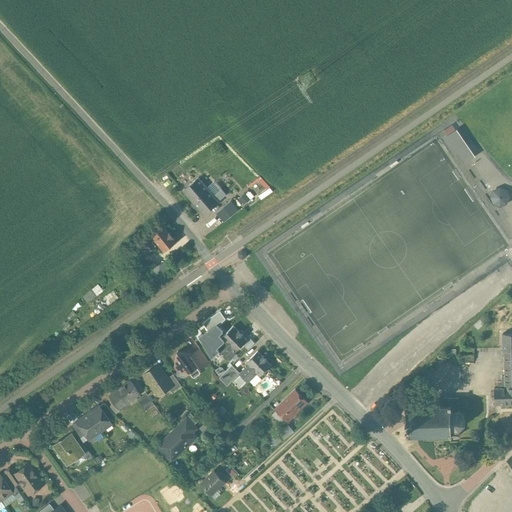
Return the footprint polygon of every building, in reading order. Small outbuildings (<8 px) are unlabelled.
[(471,138),(466,141),(456,127),(442,137),(461,164),(480,151),(471,138)] [(198,178),(181,193),(202,218),(227,197),(215,183),(207,189),(198,178)] [(496,207),(511,201),(505,186),(489,192),(496,207)] [(248,192),(238,200),(243,206),(253,198),(248,192)] [(231,202),(216,214),(224,223),(238,211),(231,202)] [(166,228),(153,237),(164,253),(178,243),(166,228)] [(96,287),(83,294),(86,300),(99,293),(96,287)] [(233,326),(222,337),(224,340),(217,347),(219,350),(225,356),(233,349),(235,351),(247,340),(233,326)] [(511,333),(503,334),(503,351),(501,351),(501,356),(504,356),(505,387),(494,388),(495,404),(511,403),(511,333)] [(213,345),(210,347),(205,342),(205,343),(205,346),(212,353),(215,353),(219,350),(217,347),(216,348),(213,345)] [(209,364),(199,349),(193,353),(193,354),(200,364),(198,366),(201,369),(209,364)] [(233,349),(225,356),(229,360),(237,353),(235,351),(233,349)] [(193,354),(178,351),(178,353),(172,357),(176,363),(175,366),(177,369),(190,372),(193,376),(195,376),(198,374),(199,372),(196,368),(198,366),(200,364),(193,354)] [(258,351),(246,362),(249,365),(240,373),(239,374),(248,383),(257,374),(260,376),(271,365),(258,351)] [(167,378),(159,366),(157,365),(145,373),(144,376),(145,377),(145,381),(147,383),(150,384),(154,390),(156,390),(159,388),(162,389),(163,391),(165,391),(170,388),(171,387),(172,385),(167,378)] [(232,365),(219,378),(227,386),(239,374),(240,373),(232,365)] [(173,374),(167,378),(172,385),(171,387),(170,388),(173,392),(182,386),(173,374)] [(130,380),(109,395),(110,397),(114,403),(119,409),(140,394),(130,380)] [(295,389),(274,409),(287,422),(308,403),(295,389)] [(146,393),(137,399),(145,411),(154,404),(146,393)] [(458,397),(444,397),(444,406),(406,407),(406,436),(451,434),(451,436),(459,435),(459,429),(464,423),(464,416),(458,411),(458,397)] [(115,415),(104,403),(99,407),(108,419),(115,415)] [(111,405),(109,406),(115,414),(120,411),(119,409),(114,403),(111,405)] [(108,419),(99,407),(98,406),(87,414),(100,432),(106,428),(106,425),(110,423),(108,419)] [(187,409),(178,418),(183,422),(186,418),(193,425),(198,421),(187,409)] [(87,414),(75,422),(76,422),(85,435),(87,438),(91,436),(94,436),(100,432),(87,414)] [(183,422),(158,446),(171,461),(196,437),(191,433),(195,429),(192,427),(193,425),(186,418),(183,422)] [(85,435),(76,422),(71,426),(80,439),(85,435)] [(294,432),(289,426),(283,432),(288,437),(294,432)] [(82,452),(69,434),(54,445),(66,463),(82,452)] [(88,450),(83,453),(86,458),(91,455),(88,450)] [(14,473),(14,474),(19,482),(27,493),(30,491),(33,492),(38,489),(38,485),(41,484),(27,464),(14,473)] [(14,473),(10,467),(4,471),(11,480),(14,485),(19,482),(14,474),(14,473)] [(225,482),(214,470),(207,477),(218,488),(225,482)] [(6,483),(0,475),(0,499),(0,501),(12,493),(6,483)] [(218,488),(207,477),(201,483),(211,495),(218,488)] [(11,480),(6,483),(12,493),(14,496),(19,492),(14,485),(11,480)] [(240,492),(234,486),(225,494),(231,499),(240,492)] [(51,511),(54,510),(49,503),(38,511),(51,511)]
